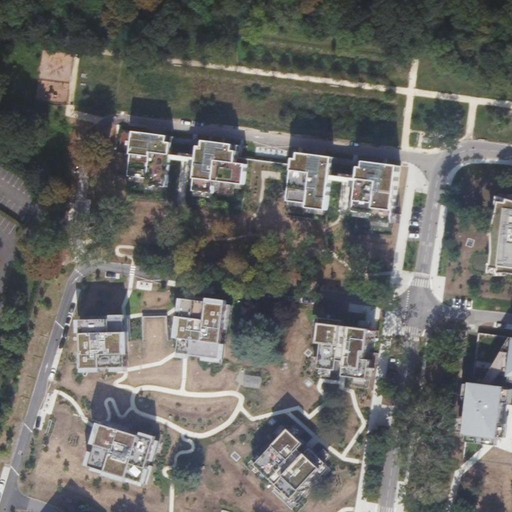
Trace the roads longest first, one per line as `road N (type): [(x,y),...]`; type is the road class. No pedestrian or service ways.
road 1 (residential): [(82,264),(409,306)]
road 2 (residential): [(427,162),(117,118)]
road 3 (residential): [(0,506),(82,264)]
road 4 (residential): [(381,511),(409,306)]
road 5 (residential): [(409,306),(427,162)]
